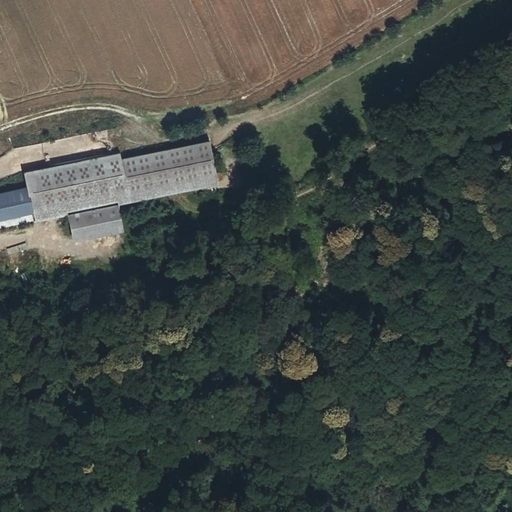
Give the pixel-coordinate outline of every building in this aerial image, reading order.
[(208,139),(119,158),(128,200),(217,181),(208,139)] [(31,212),(33,220),(66,213),(64,207),(115,196),(116,202),(128,200),(119,158),(118,152),(23,173),(26,188),(31,212)] [(0,218),(31,212),(26,188),(0,193),(0,218)] [(116,202),(66,213),(71,241),(122,230),(116,202)] [(31,212),(0,218),(0,228),(33,221),(33,220),(31,212)]
